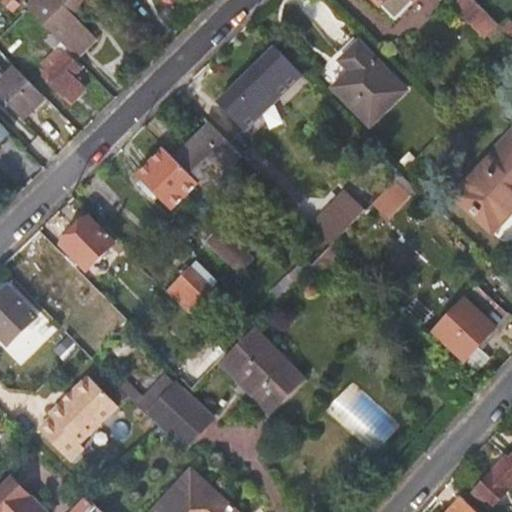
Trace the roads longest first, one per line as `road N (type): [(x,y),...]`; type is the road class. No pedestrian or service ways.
road 1 (residential): [(0,239),(243,0)]
road 2 (residential): [(394,511),(511,381)]
